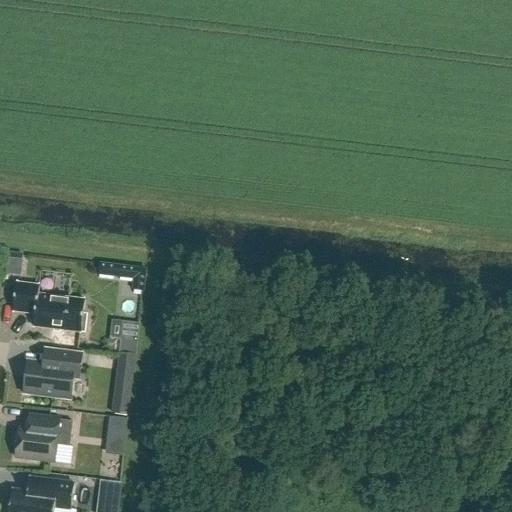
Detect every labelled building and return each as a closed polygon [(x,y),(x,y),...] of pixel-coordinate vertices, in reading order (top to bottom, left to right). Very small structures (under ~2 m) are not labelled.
[(10,254),(8,274),(21,276),(23,256),(10,254)] [(13,312),(35,315),(34,327),(85,334),(88,315),(84,315),(86,301),(39,295),(40,287),(17,284),(13,312)] [(125,324),(121,353),(136,354),(140,326),(125,324)] [(28,362),(24,395),(71,401),(74,380),(79,380),(83,355),(46,350),(44,364),(28,362)] [(120,355),(118,371),(134,373),(136,357),(120,355)] [(115,398),(113,414),(128,416),(130,400),(115,398)] [(16,459),(55,464),(57,446),(70,447),(73,422),(48,419),(29,417),(27,430),(20,429),(19,434),(16,436),(15,443),(18,446),(16,459)] [(109,436),(107,454),(123,456),(125,438),(109,436)] [(27,494),(12,492),(9,511),(54,511),(55,508),(71,510),(74,485),(29,480),(27,494)] [(101,488),(100,500),(118,502),(119,490),(101,488)]
